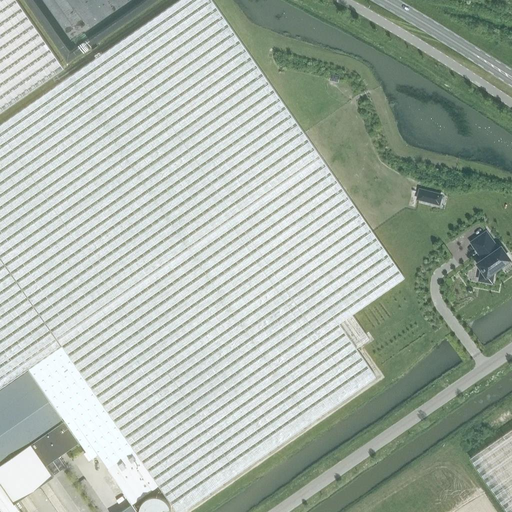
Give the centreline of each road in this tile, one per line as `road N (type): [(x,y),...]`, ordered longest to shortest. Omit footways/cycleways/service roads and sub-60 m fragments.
road 1 (unclassified): [(279,511),(511,350)]
road 2 (unclassified): [(341,0),(511,103)]
